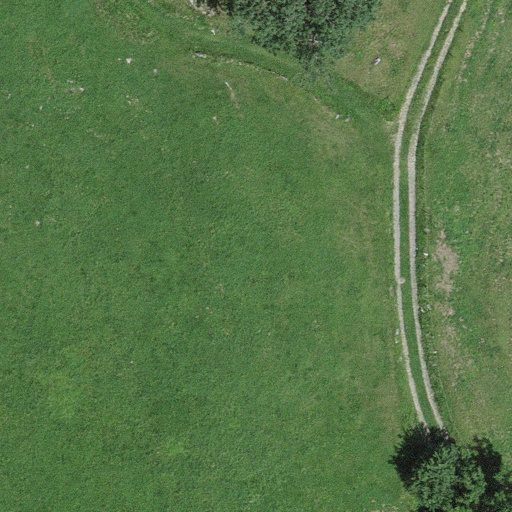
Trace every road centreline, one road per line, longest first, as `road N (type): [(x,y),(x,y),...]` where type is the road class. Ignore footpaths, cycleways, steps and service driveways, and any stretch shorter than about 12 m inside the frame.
road 1 (track): [(483,511),(438,404),(424,328),(415,164),(419,123),(471,0)]
road 2 (track): [(147,0),(168,27),(327,83),(415,164)]
